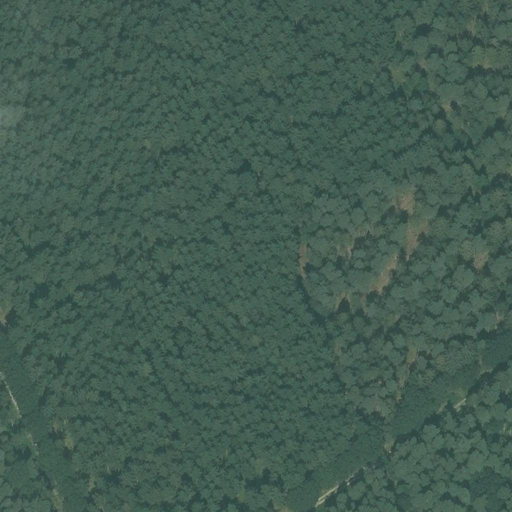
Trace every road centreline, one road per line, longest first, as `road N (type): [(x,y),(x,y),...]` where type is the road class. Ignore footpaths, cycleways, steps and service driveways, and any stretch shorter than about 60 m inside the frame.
road 1 (track): [(293,511),(511,354)]
road 2 (track): [(81,511),(0,358)]
